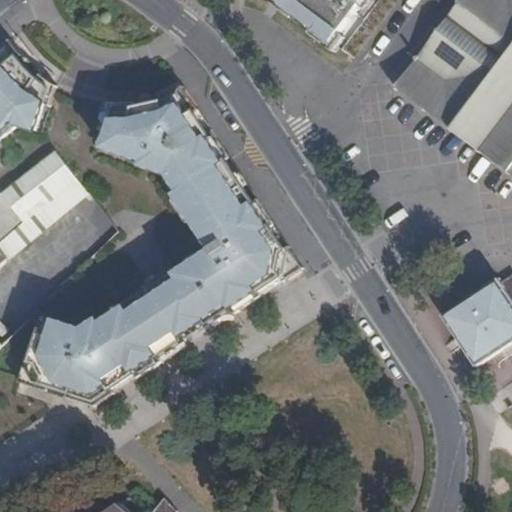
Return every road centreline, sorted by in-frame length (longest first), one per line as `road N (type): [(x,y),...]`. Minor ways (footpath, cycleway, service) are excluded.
road 1 (secondary): [(443,511),(454,460),(439,394),(282,165)]
road 2 (residential): [(425,0),(335,120),(282,165)]
road 3 (secondary): [(282,165),(220,60),(187,29)]
